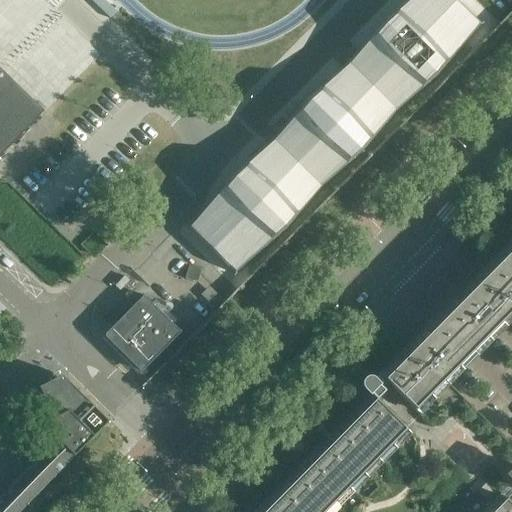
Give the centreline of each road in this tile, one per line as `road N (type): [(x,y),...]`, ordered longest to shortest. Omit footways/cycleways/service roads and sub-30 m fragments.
road 1 (secondary): [(372,251),(119,511)]
road 2 (secondary): [(159,511),(394,274)]
road 3 (residential): [(394,274),(511,395)]
road 4 (secondary): [(511,108),(397,226)]
road 5 (secondary): [(420,249),(511,153)]
road 6 (residential): [(511,339),(420,249)]
